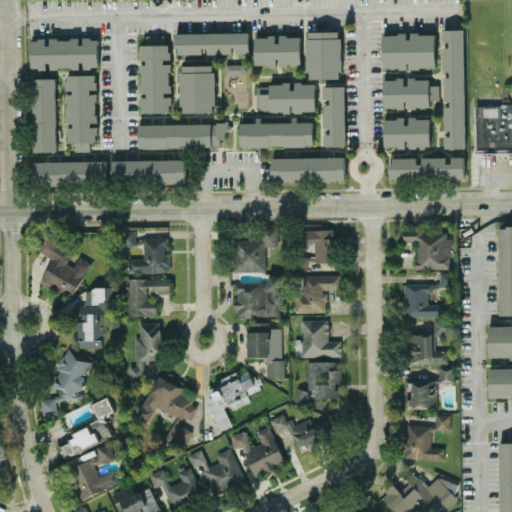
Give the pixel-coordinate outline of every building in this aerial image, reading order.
[(463,28),(465,147),(445,147),(445,135),(450,135),(450,129),(444,129),(444,106),(450,106),(450,100),(444,100),(443,76),(449,76),(449,70),(443,70),(443,47),(449,47),(449,41),(443,41),(443,29),(463,28)] [(309,31),(338,30),(338,37),(341,37),(341,70),(339,70),(339,77),(310,78),(309,71),(306,71),(306,38),(309,38),(309,31)] [(175,33),(249,31),(250,52),(237,52),(237,46),(231,47),(232,52),(208,53),(207,46),(202,46),(202,53),(178,53),(178,47),(175,47),(175,33)] [(382,34),(398,34),(398,32),(406,31),(406,38),(410,38),(410,31),(419,31),(419,33),(435,33),(436,65),(419,66),(419,68),(412,68),(412,61),(406,61),(407,68),(399,68),(399,67),(383,67),(382,34)] [(142,110),(169,110),(169,103),(171,103),(171,96),(164,96),(164,91),(171,91),(171,84),(169,84),(169,70),(171,70),(171,62),(164,62),(164,59),(171,58),(171,50),(169,50),(169,43),(163,43),(163,34),(148,34),(148,43),(142,44),(142,51),(140,51),(140,58),(147,58),(147,63),(140,63),(140,70),(142,70),(142,84),(140,84),(140,92),(147,91),(147,96),(140,96),(140,104),(142,104),(142,110)] [(255,37),(268,36),(268,34),(275,34),(275,42),(280,42),(280,34),(287,34),(287,36),(300,36),(301,63),(287,63),(287,65),(280,65),(280,57),(276,58),(276,66),(269,66),(269,64),(255,64),(255,37)] [(31,40),(31,67),(38,66),(38,69),(46,69),(46,61),(51,61),(51,69),(58,69),(58,66),(71,66),(71,68),(79,68),(79,61),(83,61),(83,68),(90,68),(90,65),(98,65),(97,39),(90,39),(90,37),(83,37),(83,44),(79,44),(78,37),(71,37),(71,39),(58,39),(58,37),(50,37),(50,44),(45,44),(45,37),(38,38),(38,40),(31,40)] [(225,64),(244,63),(245,73),(225,73),(225,64)] [(182,65),(212,64),(212,71),(215,71),(215,104),(212,104),(212,111),(183,112),(183,105),(180,105),(180,71),(182,71),(182,65)] [(67,74),(94,74),(94,81),(96,81),(96,88),(89,88),(89,93),(96,93),(97,100),(95,100),(95,114),(97,114),(97,122),(91,122),(91,126),(97,126),(98,134),(96,134),(96,141),(90,141),(90,151),(75,151),(75,141),(69,141),(69,134),(67,134),(66,127),(73,127),(73,122),(66,122),(66,114),(68,114),(68,101),(65,101),(65,93),(72,93),(72,89),(65,89),(65,81),(68,81),(67,74)] [(383,80),(384,106),(397,105),(397,108),(404,108),(404,100),(408,100),(408,108),(417,108),(417,106),(430,106),(430,100),(440,100),(439,84),(429,84),(429,78),(415,78),(415,76),(408,76),(408,85),(403,85),(403,77),(397,77),(397,79),(383,80)] [(55,78),(56,151),(34,151),(33,143),(32,143),(32,122),(33,122),(33,107),(32,107),(31,86),(33,86),(33,78),(55,78)] [(315,82),(316,110),(302,110),(302,112),(295,112),(295,105),(291,105),(291,112),(283,113),(283,111),(270,111),(270,109),(260,109),(260,107),(256,107),(256,86),(270,86),(270,84),(283,83),(283,81),(290,81),(290,89),(295,89),(295,81),(302,81),(302,83),(315,82)] [(344,85),(345,144),(325,144),(325,133),(331,133),(331,127),(324,127),(324,103),(330,103),(330,98),(324,98),(324,86),(344,85)] [(511,151),(511,103),(474,105),(476,153),(511,151)] [(313,121),(314,144),(306,144),(306,145),(284,146),(284,145),(270,145),(270,146),(248,146),(248,145),(241,145),(240,123),(256,122),(256,117),(261,117),(261,122),(292,121),(292,116),(297,116),(297,121),(313,121)] [(384,119),(384,145),(397,145),(397,147),(405,147),(405,140),(409,140),(409,147),(417,147),(417,145),(430,145),(430,118),(416,118),(416,116),(409,116),(409,124),(404,124),(404,117),(398,117),(398,119),(384,119)] [(138,124),(211,123),(211,124),(217,124),(217,122),(223,121),(223,120),(228,120),(228,124),(231,124),(231,131),(228,131),(228,133),(225,133),(225,138),(220,138),(220,144),(211,144),(211,145),(204,146),(204,147),(183,147),(183,146),(168,146),(168,147),(146,148),(146,147),(138,147),(138,124)] [(345,156),(345,178),(337,179),(337,180),(316,181),(316,179),(301,180),(301,181),(280,181),(280,180),(272,180),(272,157),(345,156)] [(464,156),(464,177),(460,177),(460,178),(454,179),(454,177),(413,177),(413,178),(389,179),(389,164),(392,164),(392,157),(416,157),(416,163),(421,163),(421,157),(445,156),(446,163),(451,163),(451,156),(464,156)] [(113,160),(185,159),(185,165),(187,165),(187,175),(186,175),(186,181),(178,181),(178,183),(157,183),(157,182),(122,182),(122,183),(113,184),(113,160)] [(34,161),(107,160),(107,180),(34,181),(34,161)] [(233,271),(232,255),(234,255),(234,239),(261,239),(261,226),(278,226),(278,245),(265,245),(266,271),(233,271)] [(511,226),(498,227),(500,315),(511,314),(511,226)] [(333,227),(303,229),(304,236),(297,236),(297,246),(303,245),(304,255),(297,253),(294,267),(307,270),(309,260),(314,260),(314,262),(335,261),(333,227)] [(403,227),(423,227),(423,231),(447,231),(447,238),(451,237),(452,248),(449,248),(449,268),(415,268),(415,260),(417,260),(416,242),(403,242),(403,227)] [(168,237),(168,246),(164,246),(164,255),(169,255),(169,267),(166,267),(166,271),(128,271),(128,258),(143,258),(143,242),(134,245),(120,245),(120,230),(135,229),(135,240),(143,238),(143,237),(168,237)] [(43,278),(54,259),(37,249),(45,235),(73,251),(66,262),(73,266),(80,254),(92,261),(73,295),(43,278)] [(404,282),(432,282),(432,284),(439,282),(439,271),(449,271),(450,286),(440,286),(432,289),(433,292),(428,292),(428,303),(442,303),(442,315),(404,316),(404,282)] [(269,274),(266,288),(262,281),(233,282),(233,293),(236,293),(237,298),(233,298),(233,309),(237,309),(237,315),(280,315),(280,304),(284,304),(283,291),(280,291),(284,278),(269,274)] [(341,274),(302,274),(302,297),(294,297),(294,312),(325,311),(325,301),(327,301),(327,292),(323,292),(322,289),(341,288),(341,274)] [(170,277),(127,277),(128,286),(126,286),(127,315),(157,315),(156,297),(147,297),(147,292),(170,292),(170,277)] [(85,292),(95,286),(112,286),(113,313),(101,313),(102,346),(79,346),(79,338),(77,338),(77,330),(76,330),(75,305),(85,304),(85,292)] [(328,318),(301,319),(301,338),(294,338),(294,356),(341,355),(341,339),(328,340),(328,318)] [(450,334),(450,318),(433,318),(433,330),(406,330),(406,363),(448,363),(448,349),(435,350),(435,334),(450,334)] [(159,321),(139,322),(140,335),(134,335),(135,365),(128,365),(129,381),(144,381),(143,360),(163,358),(162,337),(161,338),(160,329),(159,329),(159,321)] [(268,321),(250,321),(250,331),(248,331),(248,358),(263,357),(263,361),(266,361),(266,377),(284,377),(284,359),(282,359),(281,327),(271,327),(271,332),(269,332),(268,321)] [(511,324),(488,325),(489,357),(511,356),(511,324)] [(68,347),(93,360),(84,376),(86,383),(82,389),(75,390),(74,390),(69,399),(65,397),(53,400),(55,412),(42,414),(39,398),(60,394),(63,390),(50,383),(55,375),(57,376),(61,369),(57,368),(59,364),(58,363),(62,355),(63,356),(68,347)] [(307,361),(338,360),(338,370),(341,370),(342,382),(335,382),(335,389),(339,389),(339,397),(315,397),(315,396),(309,394),(306,404),(293,399),(297,386),(312,391),(312,389),(308,389),(307,361)] [(455,382),(454,365),(439,366),(439,378),(405,378),(405,390),(411,390),(412,398),(405,399),(405,408),(438,408),(437,382),(455,382)] [(511,367),(489,367),(489,397),(511,396),(511,367)] [(260,377),(263,383),(260,385),(261,388),(248,395),(250,400),(232,409),(230,404),(223,407),(232,424),(220,430),(213,415),(212,416),(208,408),(208,396),(211,396),(213,395),(209,387),(219,382),(217,379),(236,370),(238,374),(248,369),(251,377),(255,375),(256,378),(260,377)] [(160,374),(134,416),(146,423),(157,406),(166,411),(167,410),(176,416),(173,420),(174,420),(163,438),(171,443),(174,438),(184,444),(192,430),(178,422),(181,419),(183,416),(190,419),(197,407),(191,403),(193,399),(182,392),(184,389),(160,374)] [(73,396),(76,391),(82,394),(79,400),(73,396)] [(89,402),(107,393),(116,411),(111,413),(112,415),(105,418),(113,435),(64,458),(56,443),(72,435),(71,432),(87,424),(86,421),(96,416),(89,402)] [(269,419),(283,412),(287,420),(291,417),(294,424),(309,416),(312,422),(325,416),(335,435),(303,451),(310,466),(296,473),(285,450),(297,444),(287,425),(275,431),(269,419)] [(451,414),(436,412),(435,425),(432,426),(432,425),(407,423),(406,440),(403,440),(402,450),(405,450),(404,457),(444,460),(445,447),(431,446),(432,430),(435,429),(450,431),(451,414)] [(268,425),(285,461),(279,464),(280,465),(255,477),(243,451),(244,451),(243,446),(233,448),(230,433),(246,430),(250,448),(261,442),(256,431),(268,425)] [(511,511),(511,442),(499,442),(499,511),(511,511)] [(96,446),(111,444),(113,460),(93,463),(99,476),(113,469),(119,482),(81,500),(79,494),(75,496),(70,486),(73,484),(66,469),(90,457),(98,456),(96,446)] [(230,447),(246,481),(215,496),(203,469),(206,468),(203,462),(194,466),(188,454),(201,448),(209,466),(219,461),(215,454),(230,447)] [(163,468),(148,472),(153,487),(161,484),(175,511),(205,497),(190,466),(178,471),(181,479),(170,484),(167,480),(163,468)] [(458,498),(446,509),(442,506),(437,511),(430,503),(420,511),(395,511),(381,497),(386,492),(384,491),(393,482),(400,490),(408,482),(405,478),(412,471),(421,480),(423,479),(429,485),(437,476),(438,477),(439,476),(458,483),(454,494),(458,498)] [(121,511),(112,494),(130,484),(135,493),(149,486),(162,511),(121,511)] [(368,495),(376,511),(340,511),(339,509),(368,495)]
